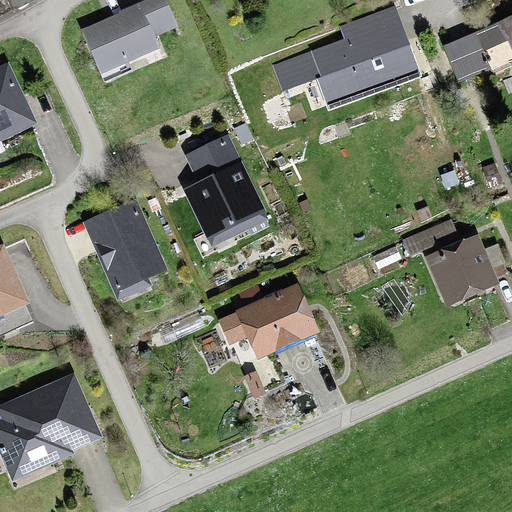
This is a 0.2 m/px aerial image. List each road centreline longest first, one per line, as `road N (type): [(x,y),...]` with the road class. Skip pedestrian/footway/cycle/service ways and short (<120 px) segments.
road 1 (residential): [(172,496),(46,212),(108,185)]
road 2 (residential): [(511,342),(172,496)]
road 3 (residential): [(35,16),(108,185)]
